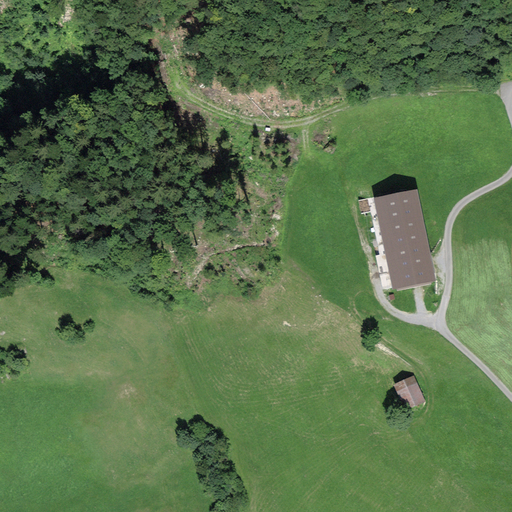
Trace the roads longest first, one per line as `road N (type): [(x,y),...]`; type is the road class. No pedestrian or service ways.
road 1 (track): [(307,121),(290,174),(287,251),(305,282),(419,367)]
road 2 (unclassified): [(511,172),(450,220),(441,320),(511,397)]
road 3 (track): [(510,93),(385,93),(307,121)]
road 4 (track): [(167,44),(181,83),(197,100),(243,121),(307,121)]
road 5 (track): [(0,254),(121,286)]
